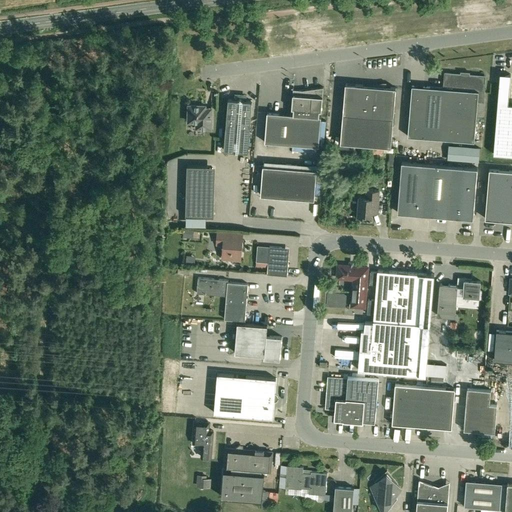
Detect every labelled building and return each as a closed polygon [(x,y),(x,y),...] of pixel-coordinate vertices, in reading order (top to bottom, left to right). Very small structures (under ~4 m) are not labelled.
[(485,76),(468,75),(468,77),(462,76),(462,74),(445,73),(444,88),(412,85),(408,136),(475,141),(478,101),(483,102),(485,76)] [(511,155),(511,104),(508,104),(511,74),(500,73),(494,154),(511,155)] [(340,143),(391,147),(396,87),(386,87),(386,82),(363,85),(346,83),(340,143)] [(324,87),(299,90),(299,94),(293,94),(292,108),(294,108),(293,114),(267,112),(265,142),(319,146),(321,116),(319,116),(320,110),(322,110),(324,87)] [(228,99),(224,150),(248,152),(252,101),(228,99)] [(188,122),(195,122),(197,122),(197,125),(204,125),(204,128),(211,129),(211,110),(209,110),(205,110),(206,105),(189,105),(188,122)] [(449,145),(448,158),(478,161),(479,147),(449,145)] [(423,214),(427,163),(402,161),(398,211),(397,212),(423,214)] [(452,165),(427,163),(423,214),(448,216),(452,165)] [(213,165),(185,164),(186,214),(211,215),(213,165)] [(288,197),(290,167),(263,165),(261,195),(288,197)] [(452,165),(448,216),(474,218),(474,217),(478,167),(452,165)] [(317,169),(290,167),(288,197),(315,199),(317,169)] [(511,220),(511,170),(490,168),(485,218),(511,220)] [(377,213),(378,204),(379,191),(367,190),(366,198),(359,197),(358,216),(371,217),(371,212),(377,213)] [(321,209),(320,212),(323,216),(326,216),(330,214),(330,210),(328,207),(324,206),(321,209)] [(183,237),(193,238),(194,229),(183,228),(183,237)] [(240,260),(241,259),(243,233),(217,231),(216,244),(222,244),(221,259),(240,260)] [(282,247),(270,246),(258,245),(256,261),(268,262),(267,274),(287,275),(289,256),(282,247)] [(365,307),(366,289),(368,267),(338,265),(337,277),(354,279),(352,306),(365,307)] [(360,349),(358,370),(426,375),(434,274),(428,274),(389,271),(384,270),(378,270),(373,321),(365,321),(364,329),(362,329),(360,349)] [(227,295),(228,282),(228,280),(198,277),(197,293),(227,295)] [(465,279),(465,277),(458,277),(457,284),(458,285),(456,301),(465,302),(465,295),(473,296),(472,298),(481,299),(482,290),(480,290),(481,281),(465,279)] [(228,282),(227,295),(225,319),(245,321),(248,283),(228,282)] [(455,316),(456,301),(458,285),(457,284),(440,283),(437,315),(455,316)] [(235,353),(265,355),(264,358),(281,359),(282,336),(267,335),(268,325),(238,323),(235,353)] [(511,361),(511,330),(496,330),(495,360),(511,361)] [(217,373),(216,393),(275,398),(276,378),(217,373)] [(375,422),(379,378),(348,376),(348,377),(344,377),(328,376),(325,408),(335,409),(334,419),(344,420),(343,420),(363,422),(363,421),(375,422)] [(467,388),(464,429),(495,432),(497,404),(490,404),(491,390),(490,390),(491,381),(468,379),(467,384),(477,385),(477,388),(467,388)] [(392,423),(422,426),(425,386),(395,384),(392,423)] [(455,388),(425,386),(422,426),(452,428),(455,388)] [(273,417),(275,398),(216,393),(214,413),(273,417)] [(209,430),(209,422),(195,421),(193,443),(202,444),(201,457),(211,457),(213,431),(209,430)] [(271,472),(272,451),(243,449),(240,445),(240,444),(235,448),(227,448),(225,468),(225,470),(224,470),(222,496),(262,499),(262,504),(268,505),(268,502),(278,503),(278,501),(278,497),(278,491),(268,491),(263,490),(265,472),(271,472)] [(287,465),(286,487),(302,488),(302,487),(310,488),(309,493),(325,494),(327,472),(311,471),(311,473),(303,472),(304,466),(287,465)] [(384,511),(401,489),(387,473),(371,487),(384,511)] [(212,479),(196,478),(195,486),(211,487),(212,479)] [(447,511),(449,487),(440,486),(439,486),(419,479),(416,511),(447,511)] [(502,483),(466,480),(464,506),(500,509),(502,483)] [(352,511),(354,487),(335,486),(333,511),(352,511)]
